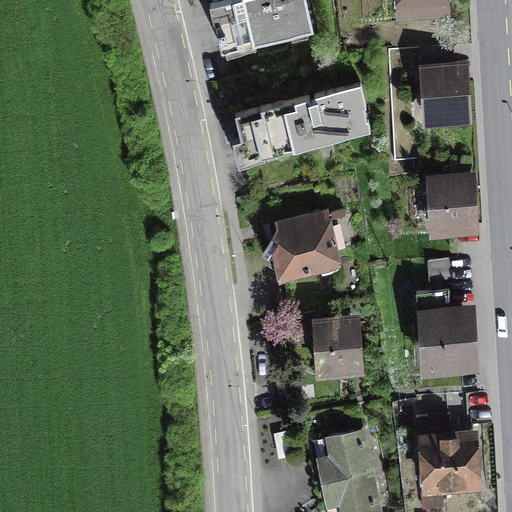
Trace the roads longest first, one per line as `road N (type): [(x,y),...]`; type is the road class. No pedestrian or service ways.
road 1 (tertiary): [(233,511),(222,330),(160,0)]
road 2 (primary): [(511,314),(493,0)]
